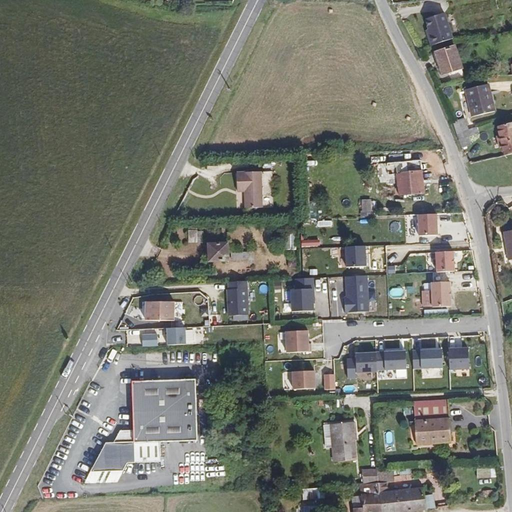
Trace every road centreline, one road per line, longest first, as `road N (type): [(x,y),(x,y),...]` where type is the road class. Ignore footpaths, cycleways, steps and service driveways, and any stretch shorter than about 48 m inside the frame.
road 1 (secondary): [(0,511),(255,0)]
road 2 (residential): [(508,511),(495,323),(462,194)]
road 3 (residential): [(462,194),(432,101),(381,0)]
